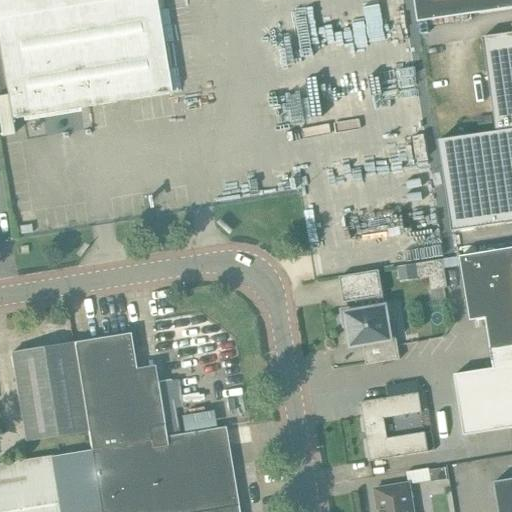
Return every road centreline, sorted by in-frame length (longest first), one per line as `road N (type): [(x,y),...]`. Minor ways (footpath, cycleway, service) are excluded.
road 1 (unclassified): [(0,299),(226,264),(253,269)]
road 2 (unclassified): [(313,511),(284,321),(253,269)]
